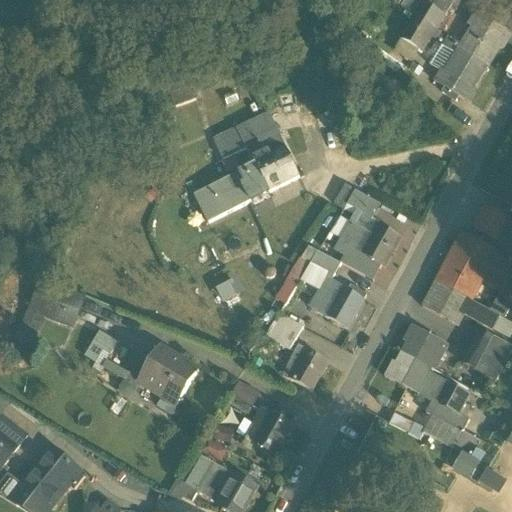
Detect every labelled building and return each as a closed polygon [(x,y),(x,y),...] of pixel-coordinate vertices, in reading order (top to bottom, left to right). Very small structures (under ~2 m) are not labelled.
[(436,30),(437,30),(455,0),(406,0),(401,8),(414,16),(434,28),(436,30)] [(458,50),(458,51),(487,68),(501,47),(504,48),(511,36),(476,15),(468,27),(471,28),(458,50)] [(399,40),(421,54),(430,41),(427,39),(434,28),(414,16),(399,40)] [(356,48),(367,56),(377,40),(366,33),(356,48)] [(445,42),(456,49),(458,44),(448,38),(445,42)] [(474,91),(487,68),(458,51),(445,73),(442,71),(435,83),(445,89),(442,93),(456,102),(459,97),(469,103),(477,92),(474,91)] [(170,92),(176,108),(196,101),(192,91),(190,85),(170,92)] [(237,131),(246,150),(278,134),(269,116),(237,131)] [(223,162),(246,151),(246,150),(237,131),(214,142),(223,162)] [(278,134),(246,150),(246,151),(252,163),(251,163),(253,168),(194,195),(208,224),(269,195),(268,194),(299,179),(284,148),(278,134)] [(334,205),(343,211),(355,192),(345,186),(334,205)] [(362,214),(372,220),(380,205),(355,192),(347,206),(362,214)] [(492,196),(489,205),(508,211),(511,203),(492,196)] [(474,228),(496,240),(507,218),(486,206),(474,228)] [(371,235),(377,225),(371,222),(372,220),(362,214),(355,226),(371,235)] [(345,267),(373,283),(381,267),(384,268),(401,239),(377,225),(371,235),(355,226),(354,225),(339,251),(350,257),(345,267)] [(435,281),(436,282),(471,301),(483,280),(496,256),(497,254),(461,235),(435,281)] [(328,275),(333,278),(340,266),(308,249),(301,260),(310,266),(328,275)] [(511,271),(511,264),(496,256),(483,280),(502,291),(505,283),(506,283),(511,271)] [(308,308),(311,309),(322,291),(323,291),(329,281),(331,282),(333,278),(328,275),(310,266),(301,260),(286,284),(296,291),(304,276),(322,285),(308,308)] [(225,302),(247,292),(240,277),(218,287),(225,302)] [(326,318),(347,330),(366,296),(350,287),(348,292),(331,282),(329,281),(323,291),(322,291),(311,309),(326,319),(326,318)] [(458,325),(465,314),(471,301),(436,282),(430,293),(429,293),(422,306),(458,325)] [(500,316),(503,317),(511,301),(511,295),(508,294),(511,287),(505,283),(502,291),(491,311),(500,316)] [(65,303),(79,308),(83,298),(68,293),(65,303)] [(44,313),(74,324),(79,308),(65,303),(50,297),(44,313)] [(491,311),(471,301),(465,314),(493,329),(500,316),(491,311)] [(267,336),(290,351),(303,329),(279,316),(267,336)] [(408,342),(402,353),(431,369),(437,357),(440,359),(447,346),(415,329),(412,327),(405,340),(408,342)] [(479,330),(470,346),(485,353),(493,337),(479,330)] [(92,344),(102,350),(109,339),(99,333),(92,344)] [(485,353),(505,363),(511,350),(511,347),(493,337),(485,353)] [(117,344),(109,339),(102,350),(110,355),(117,344)] [(95,361),(102,350),(92,344),(85,355),(95,361)] [(476,370),(485,353),(470,346),(462,362),(476,370)] [(282,376),(311,393),(328,364),(299,347),(282,376)] [(160,349),(157,353),(167,359),(170,355),(160,349)] [(163,399),(177,407),(198,373),(170,355),(167,359),(157,353),(152,361),(138,384),(163,399)] [(426,413),(433,416),(461,432),(462,432),(469,419),(455,411),(465,392),(464,392),(450,385),(450,386),(430,375),(429,376),(427,375),(431,369),(402,353),(401,353),(395,364),(392,362),(385,376),(432,402),(426,413)] [(496,381),(505,363),(485,353),(476,370),(496,381)] [(127,377),(138,384),(152,361),(141,354),(127,377)] [(231,403),(250,413),(259,397),(240,387),(231,403)] [(172,416),(177,407),(163,399),(158,407),(172,416)] [(242,439),(253,444),(262,428),(269,432),(276,420),(259,410),(242,439)] [(389,423),(409,433),(414,423),(394,413),(389,423)] [(0,468),(1,470),(27,437),(0,416),(0,468)] [(452,448),(461,432),(433,416),(424,433),(452,448)] [(290,428),(276,420),(269,432),(262,428),(253,444),(274,456),(290,428)] [(225,451),(207,441),(202,451),(220,461),(225,451)] [(8,501),(25,511),(48,511),(52,507),(48,504),(62,487),(66,490),(80,472),(50,448),(37,465),(8,501)] [(457,465),(468,471),(474,460),(463,454),(457,465)] [(197,493),(217,504),(234,475),(204,458),(187,487),(197,493)] [(488,468),(479,482),(500,496),(509,482),(488,468)] [(242,511),(256,489),(234,475),(217,504),(216,505),(229,511),(242,511)] [(192,502),(197,493),(187,487),(176,480),(165,499),(184,498),(192,502)]
